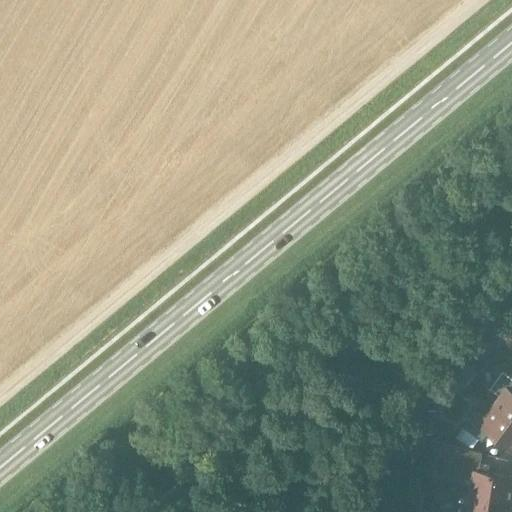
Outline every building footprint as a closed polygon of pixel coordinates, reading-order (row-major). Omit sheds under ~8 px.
[(511,326),(503,318),(493,328),(511,345),(511,326)] [(494,408),(511,421),(511,379),(502,372),(490,389),(501,398),(494,408)] [(511,450),(511,421),(494,408),(486,419),(474,411),(462,427),(481,441),(487,432),(511,450)] [(471,494),(510,500),(511,486),(511,476),(479,472),(481,453),(448,444),(442,477),(472,482),(471,494)] [(471,494),(456,492),(453,511),(508,511),(510,500),(471,494)]
